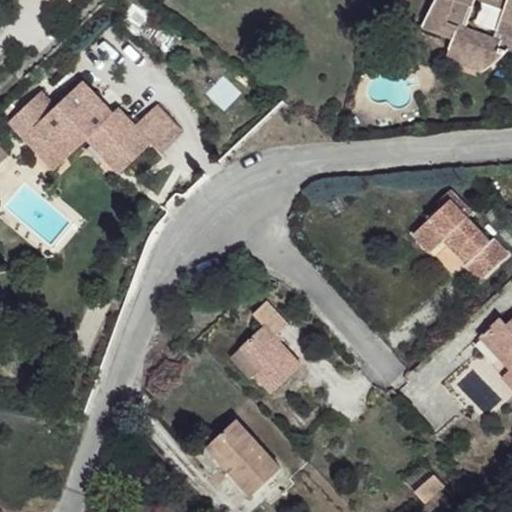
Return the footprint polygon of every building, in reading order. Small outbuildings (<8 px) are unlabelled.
[(454,41),(450,50),(493,65),(509,52),(500,48),(504,36),(511,38),(511,0),(437,0),(422,29),(454,41)] [(493,65),(450,50),(446,62),(483,73),(493,65)] [(72,94),(80,87),(75,82),(68,90),(72,94)] [(9,123),(25,139),(37,127),(67,159),(88,140),(121,174),(151,144),(161,155),(184,134),(158,107),(136,129),(119,111),(114,116),(109,120),(94,105),(99,100),(83,84),(80,87),(72,94),(56,109),(41,93),(9,123)] [(114,116),(99,100),(94,105),(109,120),(114,116)] [(37,127),(25,139),(55,171),(67,159),(37,127)] [(0,164),(8,156),(2,150),(0,152),(0,164)] [(472,259),(467,263),(482,280),(510,255),(495,239),(492,242),(469,218),(474,213),(454,192),(441,204),(446,208),(416,236),(433,252),(445,241),(452,236),(472,259)] [(445,241),(467,263),(472,259),(452,236),(445,241)] [(291,325),(268,302),(254,316),(265,327),(243,348),(262,369),(256,375),(273,393),(303,366),(276,338),(291,325)] [(501,320),(486,333),(511,360),(511,365),(511,366),(511,322),(508,326),(501,320)] [(511,365),(511,360),(486,333),(480,339),(507,370),(511,366),(511,365)] [(237,421),(214,441),(236,468),(231,473),(252,496),(282,469),(237,421)] [(236,468),(214,441),(208,447),(231,473),(236,468)] [(435,476),(416,493),(427,505),(446,487),(435,476)]
